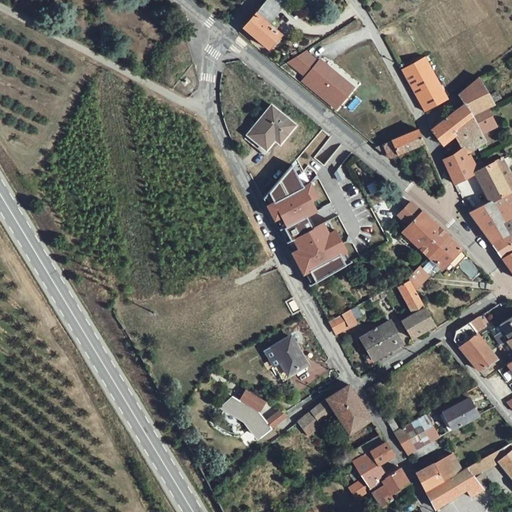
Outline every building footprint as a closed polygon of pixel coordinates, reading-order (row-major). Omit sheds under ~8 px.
[(264,12),(267,14),(270,10),(257,0),(256,0),(249,10),(236,26),(261,47),(273,31),(258,18),(264,12)] [(257,0),(270,10),(278,0),(257,0)] [(310,61),(297,51),(280,61),(299,75),(298,76),(331,104),(345,87),(312,60),(310,61)] [(446,98),(423,55),(410,61),(398,67),(422,110),(446,98)] [(331,104),(298,76),(295,80),(328,108),(331,104)] [(456,122),(469,113),(486,101),(471,76),(452,93),(457,102),(425,128),(435,144),(449,134),(448,131),(456,122)] [(267,141),(274,133),(279,137),(289,127),(265,105),(238,135),(257,152),(267,141)] [(448,131),(449,134),(457,147),(461,145),(464,150),(480,142),(474,130),(488,122),(481,110),(471,116),(470,115),(469,113),(456,122),(448,131)] [(417,143),(411,129),(368,146),(383,158),(417,143)] [(274,133),(267,141),(273,145),(279,137),(274,133)] [(448,152),(454,163),(465,156),(463,151),(460,153),(457,147),(448,152)] [(485,204),(504,193),(506,191),(502,183),(490,161),(473,171),(468,162),(465,156),(454,163),(448,152),(444,155),(439,157),(453,184),(469,174),(485,204)] [(261,195),(266,203),(261,206),(259,207),(266,221),(268,220),(273,217),(278,227),(276,228),(282,241),(285,239),(290,249),(286,252),(284,253),(295,274),(297,273),(301,270),(307,282),(340,264),(334,253),(338,250),(340,249),(329,228),(326,230),(322,232),(317,222),(304,229),(298,216),(308,211),(302,201),(306,199),(309,198),(302,184),(295,188),(284,167),(261,195)] [(507,218),(511,215),(511,206),(507,199),(504,193),(485,204),(466,215),(485,242),(511,225),(507,218)] [(302,201),(308,211),(312,209),(306,199),(302,201)] [(390,231),(417,256),(439,234),(401,200),(387,216),(396,224),(390,231)] [(460,213),(463,211),(466,209),(461,203),(459,205),(456,207),(460,213)] [(511,215),(507,218),(511,225),(485,242),(497,259),(511,249),(511,215)] [(273,217),(268,220),(274,229),(276,228),(278,227),(273,217)] [(322,232),(326,230),(321,220),(317,222),(322,232)] [(443,238),(439,234),(417,256),(431,269),(452,248),(443,238)] [(285,239),(282,241),(280,242),(286,252),(290,249),(285,239)] [(511,275),(511,249),(497,259),(510,277),(511,275)] [(334,253),(340,264),(344,261),(338,250),(334,253)] [(420,275),(409,264),(400,274),(400,275),(401,277),(408,289),(420,275)] [(301,270),(297,273),(303,284),(307,282),(301,270)] [(392,318),(402,337),(427,324),(408,289),(401,277),(388,284),(404,311),(392,318)] [(333,312),(339,324),(346,320),(340,308),(333,312)] [(331,331),(340,324),(339,324),(333,312),(324,318),(331,331)] [(495,324),(500,331),(505,338),(511,332),(511,314),(511,313),(495,324)] [(476,314),(460,324),(469,335),(471,334),(483,325),(476,314)] [(393,342),(380,319),(350,336),(352,339),(358,350),(356,351),(354,353),(361,365),(392,347),(390,344),(393,342)] [(475,337),(471,334),(469,335),(460,324),(443,335),(474,372),(492,359),(486,351),(475,337)] [(497,343),(505,338),(500,331),(492,336),(497,343)] [(497,343),(509,360),(511,358),(511,332),(505,338),(497,343)] [(281,335),(262,347),(279,373),(297,361),(281,335)] [(434,341),(428,345),(433,350),(438,347),(434,341)] [(497,343),(492,347),(504,364),(509,360),(497,343)] [(511,380),(511,358),(509,360),(504,364),(501,366),(511,380)] [(314,425),(310,421),(315,417),(325,411),(341,436),(364,421),(342,384),(318,399),(290,422),(299,436),(314,425)] [(226,397),(220,408),(230,413),(231,412),(241,418),(256,436),(268,426),(255,410),(261,400),(242,389),(235,402),(226,397)] [(459,393),(433,407),(445,431),(472,417),(459,393)] [(511,397),(501,405),(511,418),(511,397)] [(276,409),(264,418),(270,426),(281,416),(276,409)] [(386,432),(400,454),(432,438),(424,422),(427,421),(423,412),(386,432)] [(343,451),(340,448),(337,449),(334,451),(338,457),(341,456),(345,461),(363,450),(377,441),(372,433),(343,451)] [(387,458),(377,441),(363,450),(373,467),(387,458)] [(461,467),(469,479),(473,476),(493,464),(491,462),(508,449),(503,444),(461,467)] [(511,454),(508,449),(491,462),(493,464),(511,487),(511,454)] [(345,461),(363,491),(373,485),(372,481),(379,476),(373,467),(363,450),(345,461)] [(410,473),(419,489),(453,470),(446,453),(410,473)] [(430,511),(461,493),(465,499),(477,490),(474,486),(478,484),(473,476),(469,479),(461,467),(419,490),(430,511)] [(372,481),(373,485),(363,491),(373,507),(385,500),(382,494),(387,492),(388,493),(402,485),(393,469),(379,476),(372,481)]
